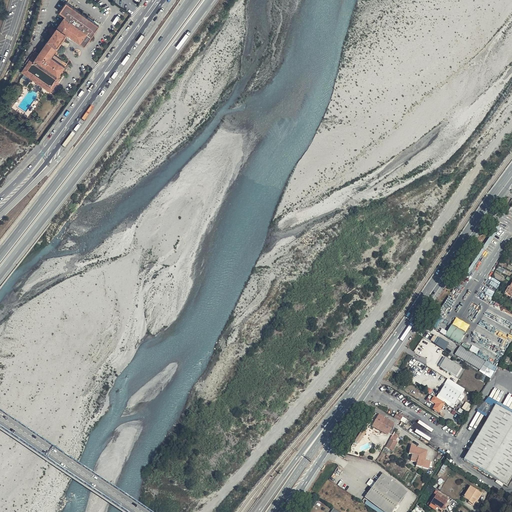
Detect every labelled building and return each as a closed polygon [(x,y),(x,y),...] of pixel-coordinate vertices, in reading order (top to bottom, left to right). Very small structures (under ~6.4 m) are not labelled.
[(101,26),(67,4),(60,13),(64,17),(56,30),(52,27),(47,33),(52,37),(40,53),(35,50),(30,55),(31,58),(21,72),(52,93),(67,67),(53,58),(68,37),(86,47),(101,26)] [(452,324),(445,336),(459,344),(466,332),(452,324)] [(430,342),(446,349),(449,343),(434,335),(430,342)] [(495,366),(460,346),(455,355),(490,375),(495,366)] [(447,358),(446,360),(454,366),(462,371),(463,369),(447,358)] [(446,360),(441,366),(458,377),(462,371),(454,366),(446,360)] [(458,377),(441,366),(441,367),(457,378),(458,377)] [(462,395),(450,388),(445,397),(456,404),(462,395)] [(442,402),(431,395),(428,400),(438,406),(435,411),(443,415),(444,413),(445,412),(442,411),(446,405),(442,402)] [(456,404),(445,397),(442,402),(446,405),(448,406),(453,409),(456,404)] [(463,408),(468,411),(472,405),(466,402),(463,408)] [(507,486),(511,477),(511,415),(496,406),(464,460),(507,486)] [(394,423),(379,415),(372,427),(387,436),(394,423)] [(358,435),(355,440),(359,442),(366,431),(362,429),(358,435)] [(392,436),(387,445),(393,449),(398,441),(396,439),(396,438),(392,436)] [(418,447),(411,445),(408,454),(412,455),(410,462),(417,463),(416,467),(429,470),(431,462),(425,461),(428,451),(418,449),(418,447)] [(372,488),(364,498),(382,511),(392,511),(408,492),(383,474),(375,483),(371,479),(367,484),(372,488)] [(483,493),(472,486),(464,497),(474,504),(477,499),(478,499),(483,493)] [(436,497),(447,503),(448,500),(438,493),(436,497)] [(436,507),(442,511),(447,503),(436,497),(431,504),(436,507)]
